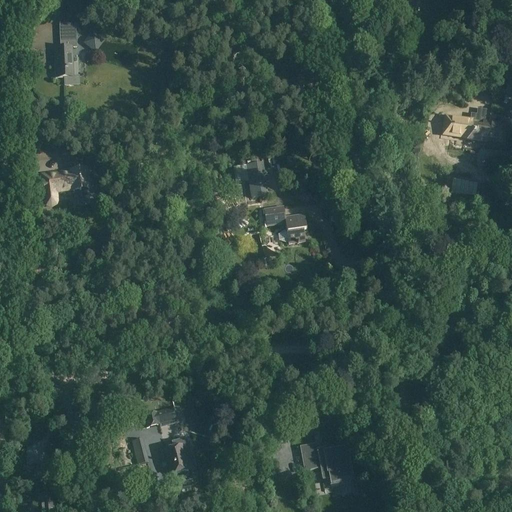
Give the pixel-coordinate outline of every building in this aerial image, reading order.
[(60,49),(55,49),(56,79),(64,79),(64,87),(79,87),(79,77),(74,77),(72,49),(76,49),(75,24),(59,25),(60,49)] [(169,92),(164,89),(160,96),(165,99),(169,92)] [(492,105),(491,113),(504,116),(507,116),(509,105),(493,102),(492,105)] [(505,126),(484,123),(486,111),(477,110),(476,115),(471,115),(469,126),(466,125),(465,128),(463,128),(462,129),(461,136),(462,138),(464,138),(464,140),(482,142),(482,140),(503,143),(505,126)] [(263,164),(246,166),(246,167),(248,182),(251,199),(267,197),(263,164)] [(236,184),(248,182),(246,167),(233,169),(236,184)] [(73,192),(89,190),(87,170),(70,172),(71,173),(41,177),(44,194),(44,203),(46,207),(51,209),(57,206),(58,201),(57,192),(73,191),(73,192)] [(447,196),(472,197),(473,183),(448,182),(447,196)] [(285,225),(286,231),(284,231),(278,235),(278,242),(286,244),(288,244),(288,245),(305,243),(304,233),(307,233),(305,217),(285,219),(284,209),(264,212),(266,227),(285,225)] [(216,265),(232,257),(222,236),(206,243),(216,265)] [(173,410),(143,418),(146,430),(176,422),(173,410)] [(318,445),(299,448),(304,472),(320,469),(322,482),(328,481),(330,488),(341,487),(340,483),(353,481),(347,448),(333,451),(332,448),(319,450),(318,445)] [(173,449),(164,452),(170,476),(188,472),(192,471),(186,446),(173,449)] [(27,450),(27,466),(41,466),(41,449),(27,450)] [(54,511),(53,495),(39,496),(40,511),(54,511)]
